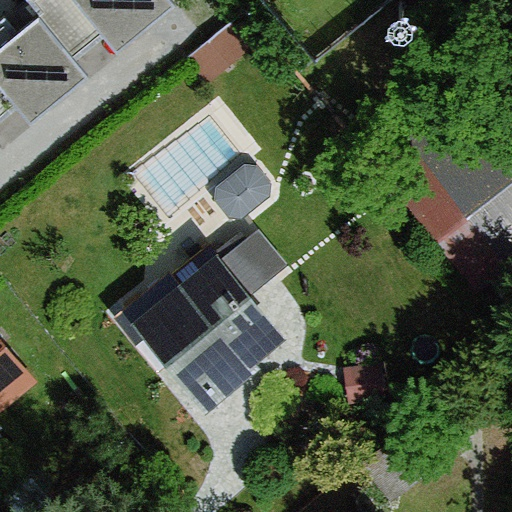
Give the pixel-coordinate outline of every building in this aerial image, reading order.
[(32,0),(78,55),(103,34),(118,53),(177,6),(171,0),(32,0)] [(4,18),(0,20),(0,118),(15,106),(30,125),(88,77),(39,17),(18,35),(4,18)] [(236,53),(222,36),(206,48),(221,66),(236,53)] [(511,72),(421,143),(502,246),(511,238),(511,72)] [(275,181),(262,166),(247,165),(222,184),(218,199),(231,215),(243,217),(273,195),(275,181)] [(218,266),(243,298),(276,272),(250,239),(218,266)] [(218,266),(207,252),(132,315),(164,355),(177,343),(208,380),(269,330),(243,298),(218,266)] [(511,259),(494,273),(511,295),(511,259)] [(0,406),(34,379),(0,336),(0,406)] [(380,395),(376,367),(354,371),(358,398),(380,395)] [(448,445),(423,413),(370,459),(395,490),(448,445)]
